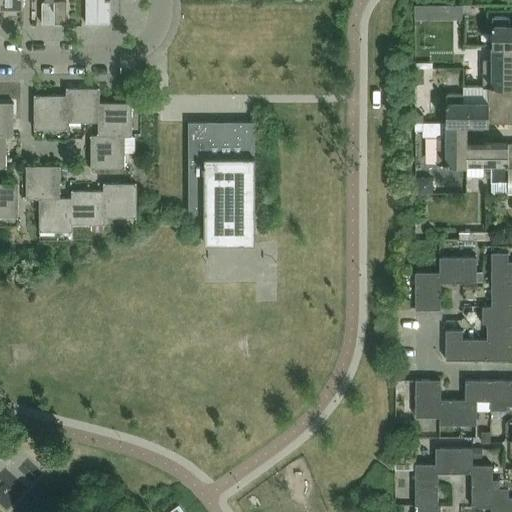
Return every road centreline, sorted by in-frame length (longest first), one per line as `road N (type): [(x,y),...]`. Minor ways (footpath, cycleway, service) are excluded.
road 1 (residential): [(456,290),(456,315),(426,315),(425,369),(511,370)]
road 2 (residential): [(0,55),(106,58),(138,40),(158,0)]
